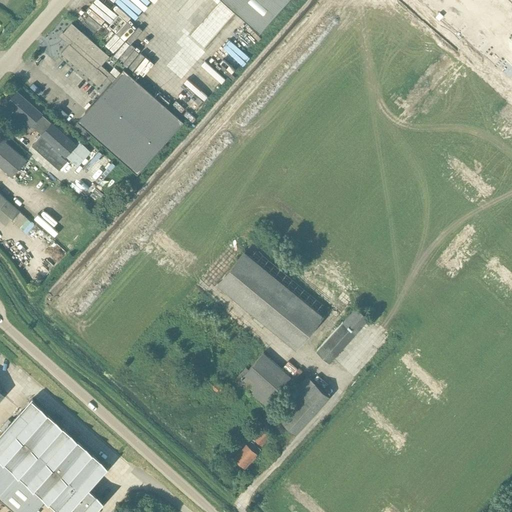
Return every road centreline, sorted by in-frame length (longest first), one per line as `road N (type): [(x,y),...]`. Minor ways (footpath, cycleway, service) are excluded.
road 1 (tertiary): [(211,511),(0,322)]
road 2 (unknown): [(223,293),(343,393),(381,335)]
